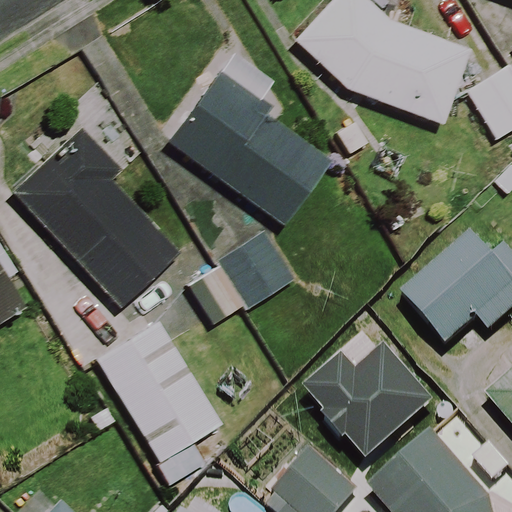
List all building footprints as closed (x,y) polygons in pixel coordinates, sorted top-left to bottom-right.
[(332,0),(294,41),(346,89),(443,124),(470,49),(389,20),(406,0),(332,0)] [(273,82),(233,53),(168,143),(283,227),(332,160),(268,114),(273,108),(261,99),(273,82)] [(511,130),(511,74),(507,66),(466,91),(496,140),(511,130)] [(367,144),(354,122),(337,133),(350,154),(367,144)] [(122,172),(82,128),(12,192),(119,309),(181,253),(114,180),(122,172)] [(420,221),(397,185),(368,204),(391,240),(420,221)] [(295,280),(264,230),(215,261),(218,266),(243,306),(246,310),(295,280)] [(496,257),(475,233),(403,295),(449,347),(480,320),(492,334),(511,315),(511,251),(508,247),(496,257)] [(0,323),(27,307),(0,264),(0,323)] [(243,306),(218,266),(188,285),(212,324),(243,306)] [(222,425),(158,321),(96,359),(159,462),(156,464),(170,486),(207,463),(194,442),(222,425)] [(511,375),(488,397),(511,424),(511,375)] [(496,511),(494,499),(433,433),(370,488),(390,511),(496,511)] [(341,511),(360,492),(313,448),(273,491),(278,496),(269,506),(275,511),(341,511)] [(48,511),(71,511),(59,500),(48,511)]
